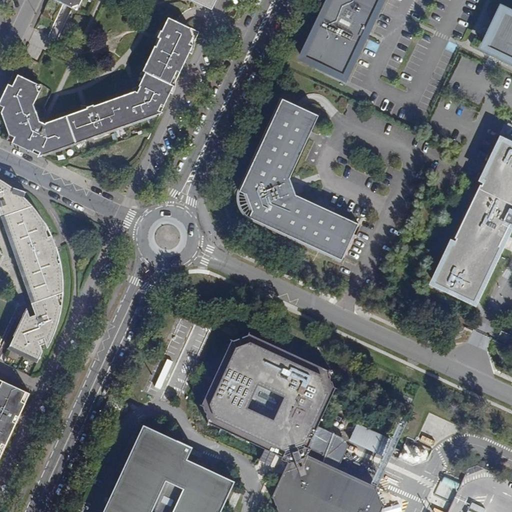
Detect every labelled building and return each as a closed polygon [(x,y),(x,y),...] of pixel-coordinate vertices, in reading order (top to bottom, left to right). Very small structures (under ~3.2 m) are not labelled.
[(53,0),(73,9),(74,7),(78,4),(80,6),(82,0),(53,0)] [(329,0),(317,27),(319,28),(316,33),(314,33),(302,58),(318,65),(318,63),(330,69),(329,71),(345,78),(365,37),(360,35),(364,26),(368,29),(381,0),(329,0)] [(511,60),(511,13),(503,9),(497,22),(500,24),(494,36),(491,34),(485,48),(511,60)] [(43,155),(43,156),(159,116),(158,114),(163,104),(165,105),(200,32),(169,17),(163,31),(159,29),(156,36),(161,38),(157,46),(155,45),(143,70),(146,71),(141,83),(142,83),(140,87),(141,89),(136,90),(136,88),(96,102),(95,101),(89,103),(90,106),(86,108),(85,105),(48,118),(47,120),(42,117),(41,118),(40,114),(42,114),(39,105),(37,105),(35,101),(42,86),(41,85),(39,80),(40,78),(20,70),(13,85),(9,83),(0,102),(0,104),(4,106),(2,111),(10,135),(15,137),(12,142),(32,151),(33,150),(43,155)] [(249,217),(341,259),(358,223),(295,194),(290,177),(319,115),(283,98),(239,189),(246,192),(252,210),(249,217)] [(454,245),(452,244),(434,282),(451,290),(452,289),(458,292),(457,293),(474,301),(501,247),(499,246),(510,224),(511,225),(511,145),(502,140),(483,179),(484,180),(482,186),(480,185),(455,238),(457,238),(454,245)] [(2,215),(6,213),(37,299),(33,300),(37,312),(23,317),(9,347),(23,353),(25,350),(40,357),(44,349),(42,343),(52,339),(54,334),(56,328),(57,322),(59,318),(60,312),(61,306),(62,299),(62,294),(58,293),(57,288),(62,287),(62,282),(62,278),(61,274),(61,271),(60,269),(49,240),(52,239),(50,236),(48,232),(47,228),(43,223),(40,217),(37,213),(34,208),(30,205),(26,200),(24,198),(22,196),(19,196),(22,191),(14,189),(11,187),(9,185),(6,182),(3,180),(0,178),(0,208),(2,215)] [(6,213),(2,215),(33,300),(37,299),(6,213)] [(180,318),(147,390),(161,397),(164,391),(178,398),(208,331),(180,318)] [(511,336),(500,330),(495,342),(511,350),(511,349),(511,336)] [(209,420),(208,422),(264,448),(276,453),(282,457),(281,459),(289,462),(273,497),(277,511),(379,511),(383,505),(376,488),(377,487),(336,469),(338,464),(333,452),(331,451),(337,438),(323,430),(316,426),(334,386),(333,385),(328,371),(328,370),(248,333),(248,334),(233,340),(232,339),(202,405),(204,406),(209,420)] [(25,350),(23,353),(39,360),(40,357),(25,350)] [(0,456),(30,394),(0,379),(0,456)] [(131,422),(134,421),(138,411),(137,408),(133,406),(131,408),(126,418),(127,420),(131,422)] [(221,511),(235,483),(210,471),(210,470),(172,452),(171,453),(138,438),(115,487),(103,511),(221,511)] [(427,448),(419,445),(411,463),(418,466),(427,448)] [(264,448),(259,459),(271,464),(276,453),(264,448)] [(435,493),(450,500),(458,483),(443,476),(435,493)]
